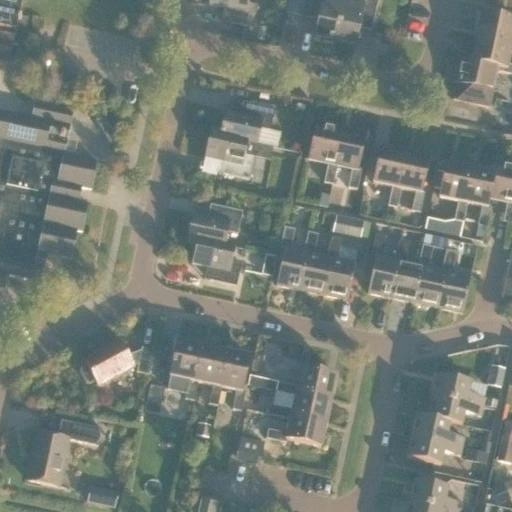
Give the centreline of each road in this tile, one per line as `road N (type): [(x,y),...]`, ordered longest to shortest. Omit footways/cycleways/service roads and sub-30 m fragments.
road 1 (residential): [(191,44),(421,84),(432,70),(446,0)]
road 2 (residential): [(396,351),(138,291)]
road 3 (residential): [(138,291),(191,44)]
road 4 (residential): [(0,386),(10,362),(138,291)]
road 5 (residential): [(360,511),(396,351)]
